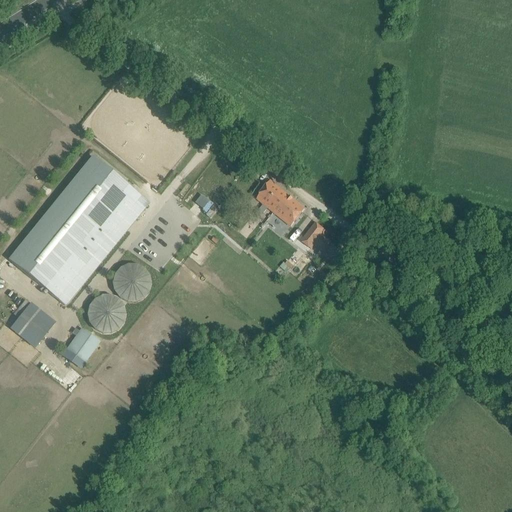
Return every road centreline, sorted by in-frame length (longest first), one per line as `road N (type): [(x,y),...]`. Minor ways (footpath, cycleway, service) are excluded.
road 1 (track): [(511,373),(411,274),(62,13)]
road 2 (unknown): [(216,130),(60,333)]
